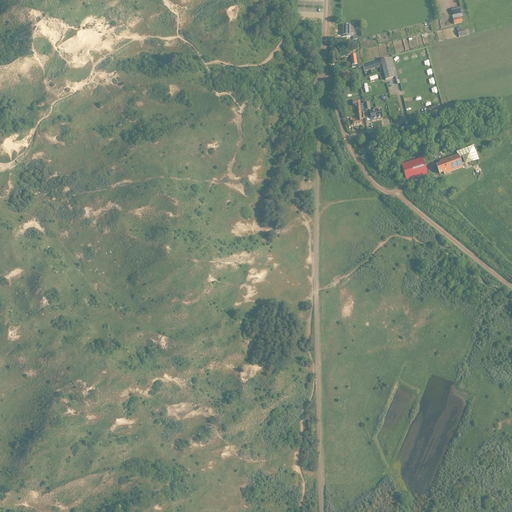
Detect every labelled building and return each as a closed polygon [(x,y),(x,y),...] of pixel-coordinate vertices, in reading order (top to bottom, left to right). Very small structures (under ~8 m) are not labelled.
[(458,13),(451,15),(451,18),(453,24),(461,22),(459,17),(461,16),(460,13),(458,13)] [(455,27),(457,36),(465,34),(463,28),(461,29),(460,26),(455,27)] [(347,54),(348,54),(350,65),(356,64),(355,54),(354,54),(353,50),(347,51),(347,54)] [(397,79),(391,57),(363,64),(361,65),(362,66),(363,71),(380,66),(384,80),(394,77),(395,79),(397,79)] [(364,112),(363,103),(359,104),(359,99),(351,100),(352,105),(354,105),(354,106),(355,106),(356,117),(350,118),(350,120),(347,120),(348,126),(361,124),(360,118),(363,118),(363,117),(363,112),(364,112)] [(363,103),(364,112),(363,112),(363,117),(363,118),(364,121),(370,120),(375,119),(373,110),(368,111),(368,109),(368,107),(366,102),(363,103)] [(380,108),(373,110),(375,119),(382,118),(380,108)] [(472,146),(455,152),(456,154),(457,154),(458,158),(461,157),(468,154),(469,155),(471,161),(477,159),(472,146)] [(439,163),(435,164),(438,173),(442,171),(443,174),(461,167),(458,158),(457,154),(456,154),(438,160),(439,163)] [(400,164),(405,181),(426,174),(421,158),(400,164)]
